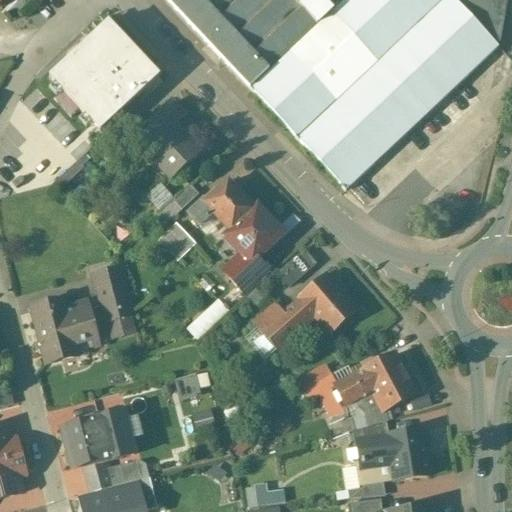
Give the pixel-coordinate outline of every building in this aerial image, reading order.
[(268,71),(200,0),(167,0),(166,1),(249,89),(250,89),(268,71)] [(200,0),(268,71),(250,89),(364,210),(480,101),(462,81),(497,48),(496,47),(452,0),(200,0)] [(452,0),(496,47),(505,0),(452,0)] [(108,24),(49,79),(100,133),(109,124),(128,107),(158,78),(108,24)] [(172,104),(147,126),(146,125),(142,129),(143,130),(132,141),(142,152),(149,146),(177,176),(200,154),(174,126),(184,117),(172,104)] [(128,107),(109,124),(114,129),(133,111),(128,107)] [(133,111),(114,129),(123,139),(142,121),(133,111)] [(44,176),(62,159),(40,137),(23,155),(44,176)] [(159,210),(174,197),(162,183),(147,196),(159,210)] [(242,199),(228,183),(216,194),(213,191),(201,203),(202,203),(188,216),(199,228),(212,215),(230,233),(253,211),(250,208),(251,208),(251,204),(246,199),(242,198),(242,199)] [(256,208),(253,211),(230,233),(224,238),(241,256),(251,266),(256,261),(283,236),(272,225),(272,221),(267,215),(263,215),(256,208)] [(180,260),(198,242),(178,223),(160,240),(180,260)] [(241,256),(222,273),(245,298),(270,275),(256,261),(251,266),(241,256)] [(122,281),(116,282),(113,270),(91,276),(94,290),(96,290),(105,325),(132,317),(122,281)] [(325,277),(299,300),(299,301),(283,315),(274,306),(253,323),(277,351),(314,318),(329,335),(356,312),(325,277)] [(196,338),(231,312),(222,299),(187,326),(196,338)] [(87,304),(65,310),(63,301),(31,309),(45,365),(78,357),(76,351),(96,345),(96,348),(98,347),(87,304)] [(392,357),(362,373),(334,388),(344,408),(373,393),(378,403),(383,413),(384,412),(413,396),(414,397),(415,396),(393,355),(391,356),(392,357)] [(206,375),(196,378),(199,390),(209,387),(206,375)] [(195,377),(174,383),(178,399),(199,394),(195,377)] [(9,393),(0,395),(0,408),(12,405),(9,393)] [(318,397),(322,417),(339,412),(334,393),(318,397)] [(378,403),(346,413),(352,433),(386,424),(387,423),(384,412),(383,413),(378,403)] [(209,412),(195,416),(199,432),(214,428),(209,412)] [(123,414),(61,430),(72,471),(102,463),(103,465),(134,457),(123,414)] [(352,433),(348,434),(350,446),(357,445),(356,443),(387,438),(386,437),(388,437),(386,424),(352,433)] [(0,428),(0,464),(20,459),(16,444),(9,446),(4,427),(0,428)] [(387,438),(356,443),(357,445),(359,464),(363,487),(381,485),(383,484),(383,482),(393,481),(394,483),(429,477),(422,431),(388,437),(386,437),(387,438)] [(357,445),(350,446),(346,451),(348,461),(353,465),(359,464),(357,445)] [(20,459),(0,464),(0,500),(21,495),(17,476),(24,474),(20,459)] [(137,463),(107,471),(112,490),(136,483),(142,482),(137,463)] [(106,467),(84,472),(90,496),(112,490),(107,471),(106,467)] [(90,496),(89,496),(93,511),(135,511),(143,510),(136,483),(112,490),(90,496)] [(381,485),(363,487),(358,488),(359,491),(360,500),(383,498),(381,485)] [(359,491),(348,493),(349,501),(360,500),(359,491)] [(285,497),(251,501),(252,509),(286,504),(285,497)] [(380,501),(348,505),(348,511),(377,511),(376,502),(380,502),(380,501)]
